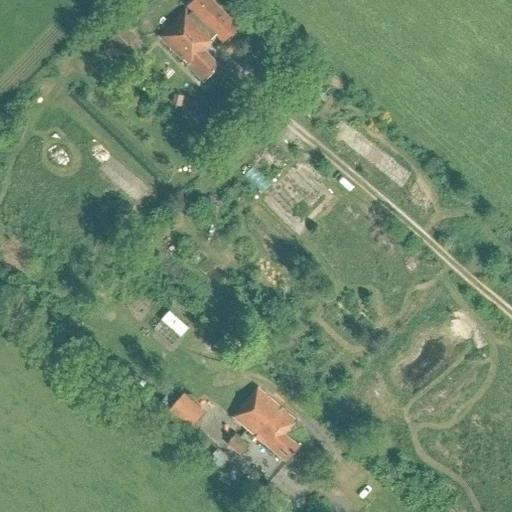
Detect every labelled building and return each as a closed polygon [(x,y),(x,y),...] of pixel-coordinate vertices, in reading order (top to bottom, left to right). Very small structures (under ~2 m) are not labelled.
[(203,51),(215,38),(185,9),(157,37),(204,83),(220,65),(203,51)] [(125,59),(141,42),(123,24),(107,41),(125,59)] [(222,46),(229,54),(238,45),(231,37),(222,46)] [(44,105),(52,111),(64,97),(56,90),(44,105)] [(187,305),(178,315),(195,330),(204,320),(187,305)] [(220,349),(220,360),(237,360),(236,348),(220,349)] [(193,400),(217,413),(224,400),(200,387),(193,400)] [(287,463),(298,449),(283,436),(295,421),(257,390),(233,419),(287,463)] [(191,431),(203,415),(182,398),(169,414),(191,431)] [(250,445),(235,433),(227,444),(242,455),(250,445)] [(217,448),(204,463),(216,473),(229,458),(217,448)]
